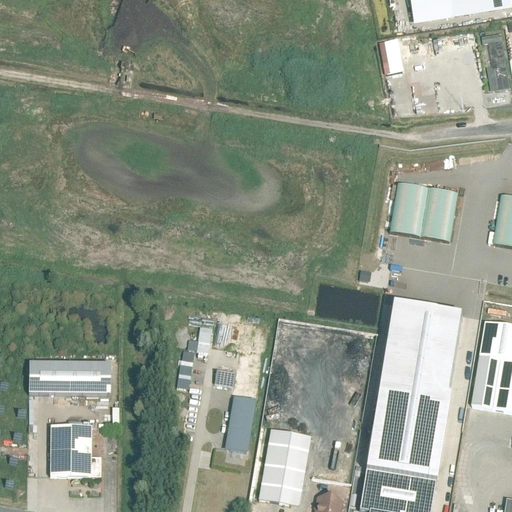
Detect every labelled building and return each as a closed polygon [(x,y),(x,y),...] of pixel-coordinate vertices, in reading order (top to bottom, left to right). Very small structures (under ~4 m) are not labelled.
[(409,0),(413,26),(511,10),(511,6),(511,0),(409,0)] [(493,93),(511,89),(511,83),(504,35),(484,38),(493,93)] [(407,57),(428,54),(426,41),(405,43),(407,57)] [(421,91),(422,96),(410,98),(412,110),(424,108),(425,113),(437,112),(434,89),(421,91)] [(454,243),(462,194),(400,184),(392,234),(454,243)] [(511,248),(511,197),(503,196),(497,234),(494,234),(492,245),(511,248)] [(360,282),(372,284),(373,273),(362,271),(360,282)] [(511,326),(486,323),(472,409),(511,415),(511,326)] [(200,342),(198,352),(210,355),(212,345),(200,342)] [(181,381),(193,382),(195,354),(183,353),(181,381)] [(27,397),(107,398),(107,371),(27,370),(27,387),(27,397)] [(215,374),(213,388),(232,391),(234,378),(215,374)] [(256,404),(234,400),(225,450),(247,454),(256,404)] [(422,438),(373,430),(359,511),(431,511),(435,488),(415,484),(422,438)] [(90,432),(50,431),(49,482),(99,482),(100,463),(89,463),(90,432)] [(303,439),(271,434),(259,504),(290,509),(303,439)] [(342,475),(341,485),(351,487),(353,477),(342,475)] [(343,511),(345,505),(319,500),(317,511),(343,511)]
